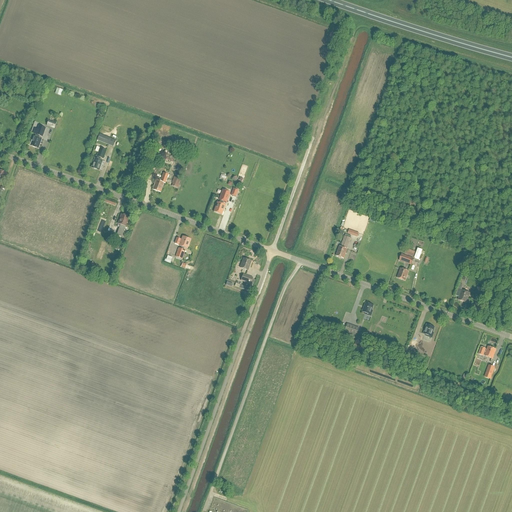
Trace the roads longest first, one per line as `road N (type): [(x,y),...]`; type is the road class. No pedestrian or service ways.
road 1 (tertiary): [(272,250),(0,153)]
road 2 (unclassified): [(178,511),(272,250)]
road 3 (unclassified): [(302,261),(282,293),(205,506)]
road 4 (tertiary): [(511,337),(302,261)]
road 5 (trunk): [(511,57),(329,0)]
road 6 (unclassified): [(313,137),(272,250)]
